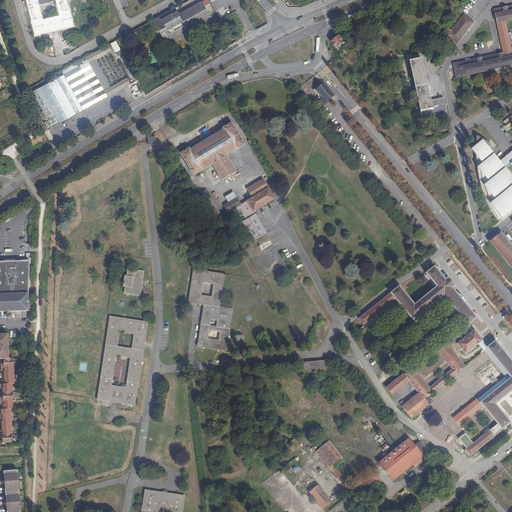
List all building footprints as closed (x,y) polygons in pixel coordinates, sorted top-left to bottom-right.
[(26,0),(35,36),(75,26),(68,0),(26,0)] [(511,52),(510,44),(508,36),(505,22),(511,20),(511,6),(493,10),(500,40),(501,44),(503,54),(453,64),(456,78),(511,65),(511,52)] [(205,22),(197,7),(174,19),(170,13),(148,26),(159,47),(205,22)] [(452,41),(456,43),(473,23),(463,16),(451,32),(447,28),(439,38),(449,45),(452,41)] [(332,41),(337,47),(353,37),(352,35),(347,38),(344,35),(341,37),(340,35),(332,41)] [(109,44),(114,52),(120,49),(115,41),(109,44)] [(356,49),(361,55),(365,52),(360,45),(356,49)] [(410,63),(423,122),(447,117),(443,100),(430,102),(421,61),(410,63)] [(88,64),(64,77),(83,112),(107,99),(88,64)] [(83,112),(64,77),(33,93),(51,126),(58,123),(59,125),(64,122),(71,119),(83,112)] [(107,97),(130,84),(126,78),(103,90),(107,97)] [(319,87),(329,99),(333,95),(324,83),(319,87)] [(323,104),(329,99),(319,87),(316,89),(322,97),(320,99),(323,104)] [(181,154),(194,175),(212,164),(223,180),(236,172),(227,156),(245,144),(232,123),(224,128),(225,129),(191,150),(190,148),(181,154)] [(492,145),(478,136),(477,135),(477,137),(476,145),(476,155),(476,161),(479,179),(485,194),(490,205),(493,210),(496,208),(503,218),(511,210),(511,175),(490,149),(492,145)] [(147,138),(148,146),(155,145),(154,137),(147,138)] [(185,183),(196,201),(199,199),(195,192),(196,191),(189,180),(185,183)] [(234,210),(253,239),(253,240),(267,233),(265,229),(254,212),(276,199),(263,180),(248,189),(250,193),(246,196),(249,201),(243,205),(238,198),(235,199),(233,196),(227,199),(228,203),(224,207),(228,213),(234,210)] [(202,201),(216,222),(223,217),(211,197),(207,190),(199,195),(202,201)] [(489,241),(511,268),(511,244),(502,232),(489,241)] [(0,312),(27,311),(29,261),(0,262),(0,312)] [(404,292),(401,289),(399,286),(359,318),(364,324),(396,299),(413,320),(444,295),(469,326),(470,325),(477,319),(452,288),(454,286),(447,278),(445,280),(434,267),(427,273),(437,286),(414,305),(404,292)] [(226,349),(233,308),(219,306),(224,274),(193,269),(190,290),(189,301),(204,304),(198,345),(226,349)] [(141,279),(144,279),(145,272),(129,270),(128,277),(126,276),(124,287),(126,288),(125,294),(141,297),(142,290),(140,290),(141,279)] [(418,275),(401,289),(404,292),(422,279),(418,275)] [(444,295),(413,320),(416,323),(443,301),(465,328),(469,326),(444,295)] [(139,384),(136,384),(139,367),(142,367),(144,352),(141,351),(144,336),(146,337),(148,323),(111,317),(104,361),(107,362),(104,379),(102,379),(98,401),(136,406),(139,384)] [(484,343),(470,325),(469,326),(465,328),(462,331),(465,335),(467,334),(468,336),(458,345),(466,354),(478,344),(480,346),(484,343)] [(0,360),(3,360),(3,365),(1,365),(1,372),(3,372),(3,381),(1,382),(1,386),(0,385),(0,389),(2,389),(2,399),(0,398),(0,405),(0,406),(3,406),(3,411),(1,411),(1,416),(0,415),(0,423),(1,423),(2,432),(0,432),(0,439),(2,439),(2,444),(11,444),(11,411),(13,411),(12,385),(14,385),(13,360),(9,359),(8,336),(0,335),(0,360)] [(511,361),(495,341),(488,347),(487,347),(508,373),(511,377),(480,402),(483,405),(498,423),(471,445),(469,443),(464,447),(466,450),(465,451),(467,454),(468,453),(470,456),(511,423),(495,404),(511,390),(511,361)] [(485,343),(484,343),(480,346),(481,348),(478,351),(480,353),(484,351),(487,347),(488,347),(485,343)] [(425,399),(429,396),(464,367),(447,344),(438,351),(453,369),(429,388),(414,370),(406,377),(403,373),(387,387),(393,394),(396,398),(399,396),(396,392),(410,381),(419,393),(425,399)] [(383,347),(389,356),(393,353),(386,345),(383,347)] [(508,373),(487,347),(484,351),(488,356),(505,377),(508,373)] [(299,374),(330,371),(330,360),(298,363),(299,374)] [(461,422),(483,405),(480,402),(511,377),(508,373),(505,377),(477,398),(476,397),(455,414),(461,422)] [(433,401),(429,396),(425,399),(419,393),(405,404),(406,405),(403,408),(412,418),(433,401)] [(449,430),(452,427),(443,417),(440,419),(449,430)] [(394,424),(400,429),(404,426),(397,420),(394,424)] [(327,439),(324,435),(315,442),(318,446),(318,445),(327,439)] [(302,443),(307,449),(311,446),(306,440),(304,438),(301,441),(302,443)] [(335,466),(343,460),(327,439),(318,445),(321,448),(335,466)] [(385,458),(399,476),(404,472),(414,464),(416,467),(431,455),(420,441),(415,445),(409,439),(385,458)] [(381,448),(384,452),(389,447),(386,443),(381,448)] [(338,469),(335,466),(321,448),(319,450),(317,452),(343,484),(348,480),(342,473),(344,470),(341,466),(338,469)] [(393,480),(399,476),(385,458),(379,464),(393,480)] [(414,464),(404,472),(407,475),(416,467),(414,464)] [(275,473),(279,478),(283,475),(279,469),(275,473)] [(18,472),(4,473),(5,483),(7,511),(20,511),(21,507),(19,507),(18,500),(20,500),(19,486),(17,486),(17,479),(18,479),(18,472)] [(310,492),(323,508),(331,501),(319,485),(310,492)] [(405,490),(399,494),(403,499),(409,494),(405,490)] [(183,511),(186,497),(175,496),(174,500),(156,498),(157,493),(146,492),(142,511),(183,511)]
